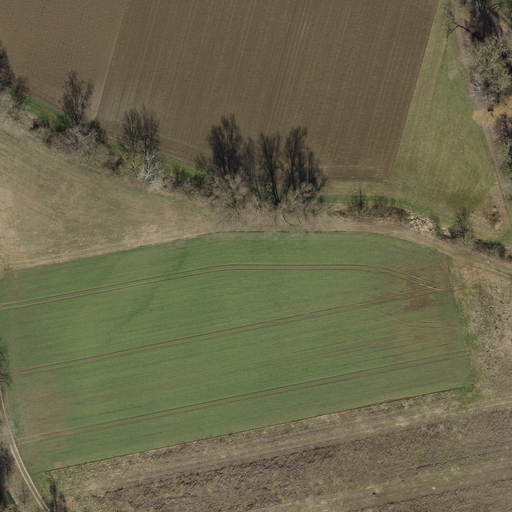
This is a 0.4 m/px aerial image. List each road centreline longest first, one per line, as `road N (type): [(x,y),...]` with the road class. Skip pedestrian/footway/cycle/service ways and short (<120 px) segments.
road 1 (track): [(458,0),(511,208)]
road 2 (track): [(51,511),(10,441),(0,401)]
